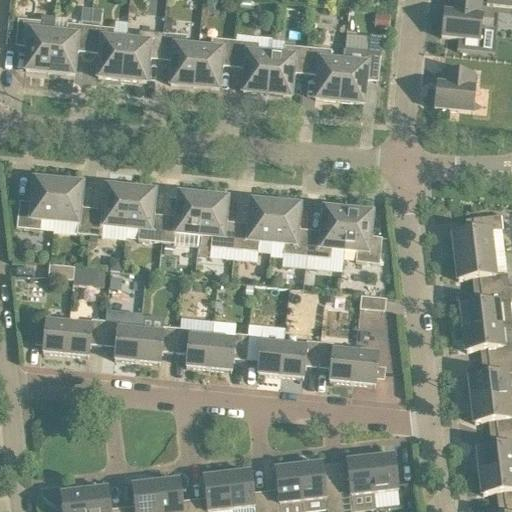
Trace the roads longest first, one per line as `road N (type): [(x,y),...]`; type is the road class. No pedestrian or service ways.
road 1 (residential): [(404,166),(0,124)]
road 2 (residential): [(424,426),(404,166)]
road 3 (residential): [(416,0),(404,166)]
road 4 (residential): [(21,511),(6,383)]
